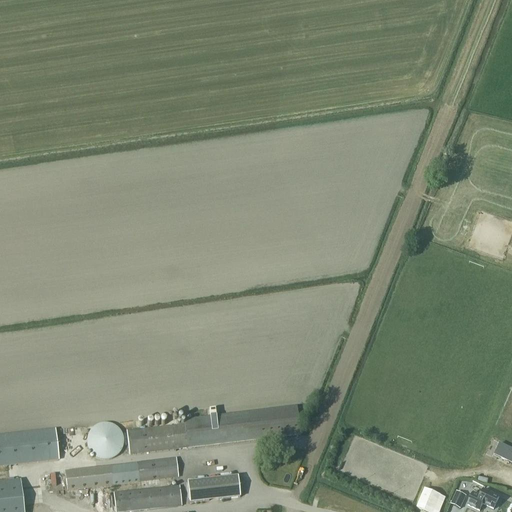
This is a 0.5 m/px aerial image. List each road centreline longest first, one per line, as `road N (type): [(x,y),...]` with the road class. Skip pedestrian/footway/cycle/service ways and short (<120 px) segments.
road 1 (track): [(418,193),(293,504)]
road 2 (track): [(493,0),(418,193)]
